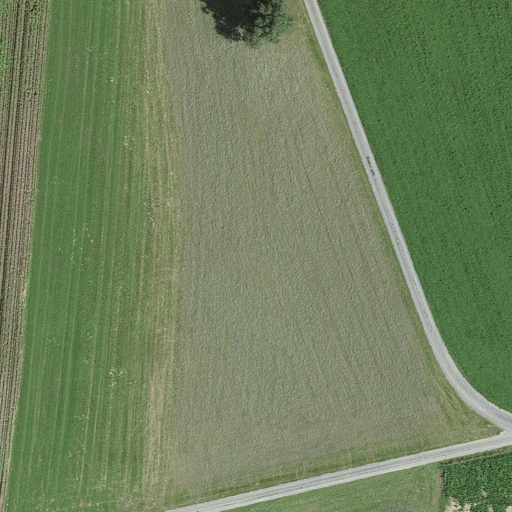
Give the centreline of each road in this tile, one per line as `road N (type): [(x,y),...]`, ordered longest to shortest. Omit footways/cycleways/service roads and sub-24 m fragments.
road 1 (track): [(511,421),(471,398),(443,358),(310,0)]
road 2 (track): [(208,511),(511,440)]
